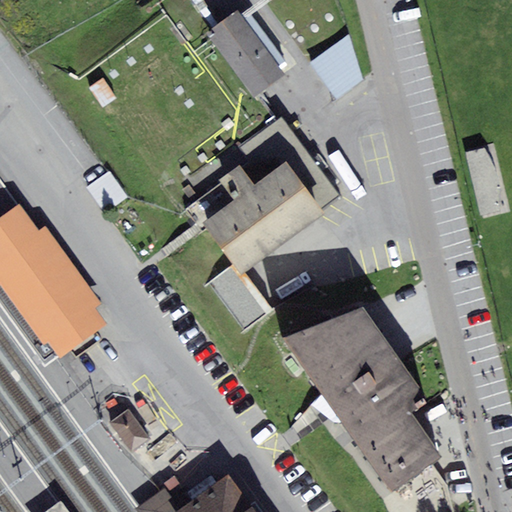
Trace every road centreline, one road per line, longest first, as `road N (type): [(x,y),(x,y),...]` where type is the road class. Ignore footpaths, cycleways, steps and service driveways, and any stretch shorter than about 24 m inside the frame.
road 1 (residential): [(491,511),(368,0)]
road 2 (residential): [(287,511),(1,123)]
